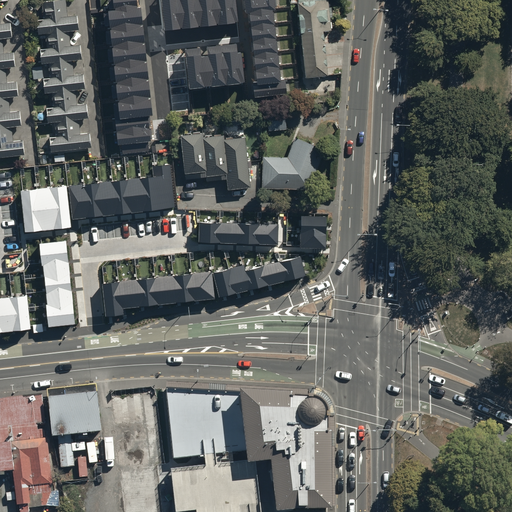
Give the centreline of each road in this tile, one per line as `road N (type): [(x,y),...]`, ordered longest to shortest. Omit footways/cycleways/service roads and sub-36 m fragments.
road 1 (primary): [(350,265),(365,0)]
road 2 (secondary): [(131,355),(179,319),(266,308),(315,292),(350,265)]
road 3 (secondary): [(131,355),(246,336),(349,340)]
road 4 (secondary): [(349,373),(131,355)]
road 5 (secondary): [(386,173),(410,268),(446,360)]
road 6 (primary): [(395,0),(386,173)]
road 7 (primary): [(386,173),(381,344)]
road 8 (secondary): [(511,429),(382,378)]
road 9 (primary): [(351,511),(349,373)]
road 10 (primary): [(382,378),(383,511)]
road 11 (secondary): [(131,355),(0,368)]
